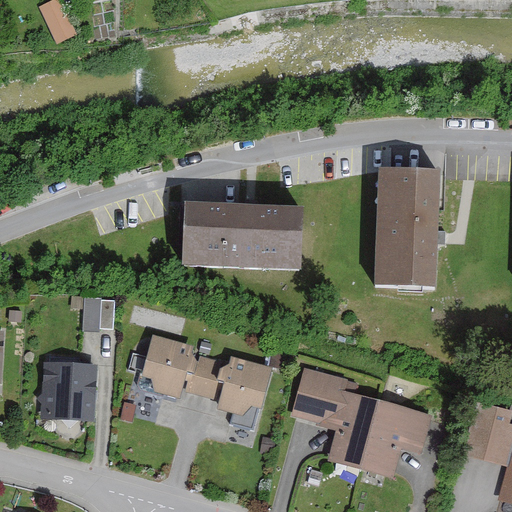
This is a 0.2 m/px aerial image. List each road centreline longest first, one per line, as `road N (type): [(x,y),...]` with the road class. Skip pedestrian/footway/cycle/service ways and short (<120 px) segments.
road 1 (residential): [(0,235),(217,167),(365,137),(511,137)]
road 2 (residential): [(135,498),(0,462)]
